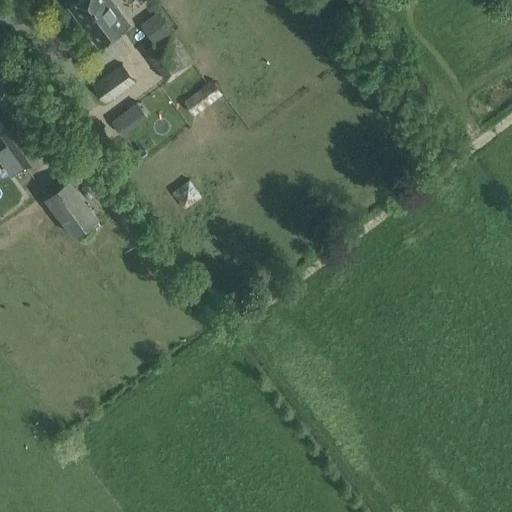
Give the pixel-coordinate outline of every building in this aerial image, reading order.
[(131,22),(113,0),(74,0),(69,4),(101,45),(131,22)] [(173,28),(159,10),(141,23),(154,42),(173,28)] [(166,78),(191,62),(171,31),(146,48),(166,78)] [(107,102),(136,81),(121,62),(93,83),(107,102)] [(212,79),(184,102),(195,116),(223,92),(212,79)] [(142,100),(149,116),(170,107),(164,91),(142,100)] [(126,134),(144,120),(133,107),(115,121),(126,134)] [(8,129),(0,117),(0,133),(1,135),(22,164),(39,153),(17,123),(8,129)] [(100,217),(70,177),(44,196),(73,236),(85,227),(91,235),(102,227),(97,219),(100,217)] [(171,190),(183,207),(201,194),(189,177),(171,190)]
